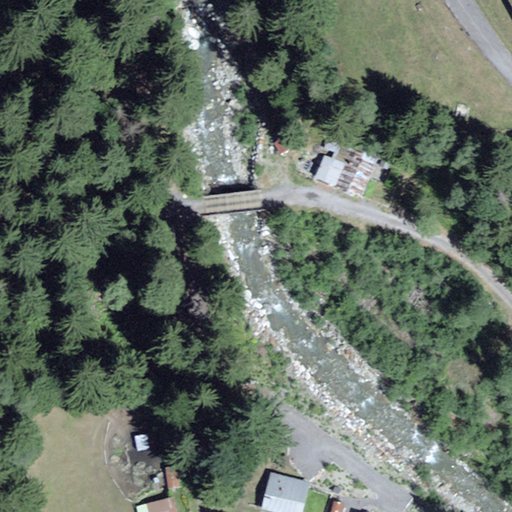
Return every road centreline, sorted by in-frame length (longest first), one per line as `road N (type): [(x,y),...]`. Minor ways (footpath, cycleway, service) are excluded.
road 1 (track): [(196,511),(196,464),(169,345),(173,213),(302,196)]
road 2 (track): [(302,196),(386,215),(435,239),(511,298)]
